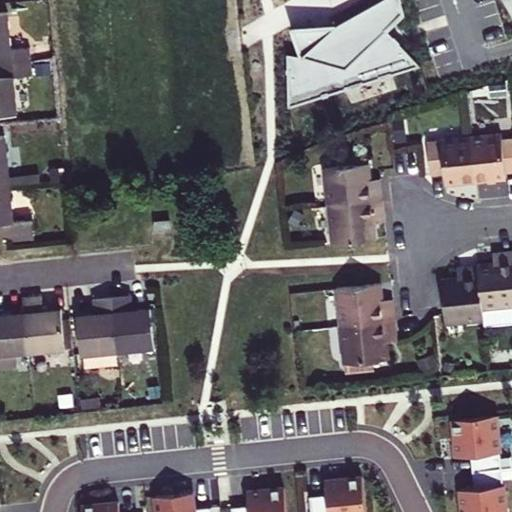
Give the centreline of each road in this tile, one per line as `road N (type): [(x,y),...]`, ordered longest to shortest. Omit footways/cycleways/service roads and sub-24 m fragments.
road 1 (residential): [(53,511),(64,484),(87,472),(353,444),(386,456),(416,511)]
road 2 (residential): [(0,276),(128,264)]
